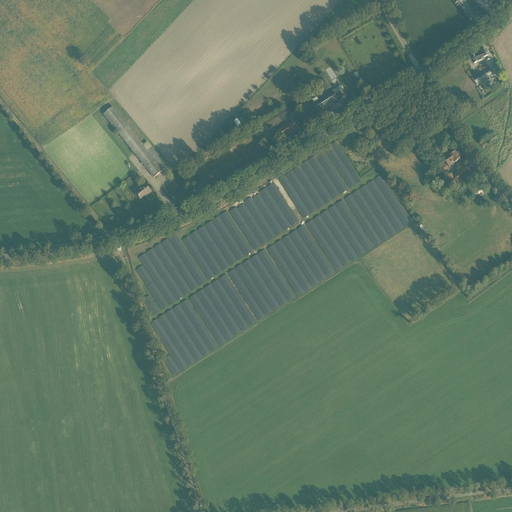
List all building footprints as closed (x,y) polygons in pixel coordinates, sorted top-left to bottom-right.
[(477,62),(477,61),(483,58),(484,58),(485,57),(487,61),(490,59),(489,56),(486,49),(480,52),(480,54),(475,56),(475,55),(471,57),(474,64),(477,62)] [(325,70),(332,80),(337,77),(331,66),(325,70)] [(494,75),(489,68),(471,78),(476,86),(494,75)] [(325,90),(331,87),(328,81),(322,85),(325,90)] [(339,102),(347,97),(343,90),(337,94),(335,95),(333,92),(313,104),(318,112),(337,100),(339,102)] [(294,103),(287,107),(291,114),(298,110),(294,103)] [(103,115),(146,168),(153,177),(167,167),(148,142),(143,145),(113,107),(103,115)] [(267,130),(291,116),(286,107),(258,125),(264,135),(268,132),(267,130)] [(292,124),(278,132),(282,138),(296,130),(292,124)] [(484,141),(480,144),(483,149),(487,146),(497,139),(494,134),(484,141)] [(455,152),(450,155),(448,153),(442,157),(445,162),(447,165),(452,161),(454,163),(460,159),(455,152)] [(443,172),(448,168),(443,163),(439,167),(443,172)] [(470,171),(464,166),(454,177),(451,174),(446,179),(454,187),(470,171)] [(135,192),(140,199),(146,195),(147,196),(151,192),(145,185),(135,192)] [(479,190),(467,188),(465,198),(469,199),(470,194),(477,196),(479,190)] [(281,227),(295,220),(292,213),(274,221),(274,220),(266,224),(269,231),(280,226),(281,227)] [(295,237),(303,234),(299,225),(292,228),(295,237)] [(249,233),(202,256),(207,268),(252,246),(250,242),(253,241),(249,233)] [(259,253),(199,282),(206,295),(231,283),(230,282),(265,265),(259,253)] [(279,287),(218,316),(221,322),(224,330),(285,301),(279,287)]
